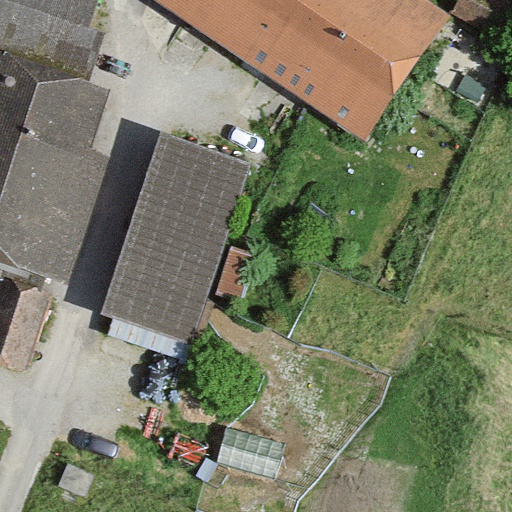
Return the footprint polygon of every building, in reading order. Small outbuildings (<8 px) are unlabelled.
[(0,11),(0,251),(46,267),(82,163),(62,156),(100,47),(83,41),(97,0),(11,0),(6,14),(0,11)] [(418,34),(366,0),(196,0),(365,113),(418,34)] [(511,33),(511,5),(502,0),(463,0),(455,15),(506,45),(511,33)] [(243,168),(175,146),(119,320),(186,342),(243,168)] [(0,297),(0,355),(18,360),(33,302),(1,293),(0,297)]
